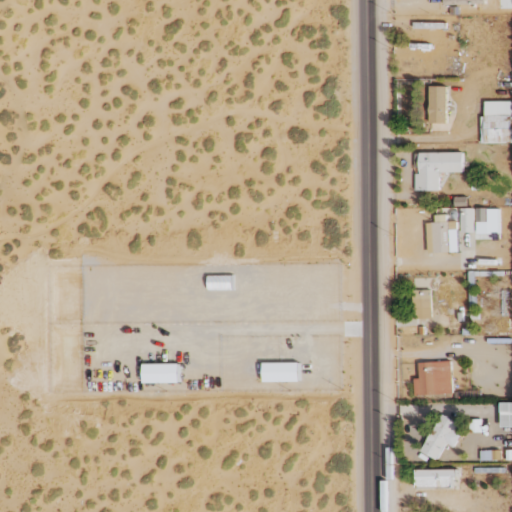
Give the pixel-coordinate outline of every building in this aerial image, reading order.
[(429,123),(447,124),(447,86),(430,86),(429,123)] [(511,102),(485,102),(485,116),(481,116),(482,143),(511,142),(511,116),(511,102)] [(463,152),(419,153),(420,172),(415,172),(416,191),(440,190),(440,173),(464,172),(463,152)] [(499,208),(476,209),(477,234),(499,234),(499,208)] [(475,209),(461,209),(461,232),(475,232),(475,209)] [(451,229),(458,229),(457,222),(448,222),(448,215),(435,215),(436,223),(427,223),(428,253),(451,253),(451,229)] [(414,319),(432,318),(431,290),(413,291),(414,319)] [(415,395),(453,394),(452,362),(419,363),(420,379),(415,379),(415,395)] [(502,427),(511,427),(511,403),(502,403),(502,427)] [(454,432),(459,423),(441,414),(423,453),(438,460),(446,443),(455,447),(461,435),(454,432)] [(481,460),(501,460),(501,450),(480,451),(481,460)] [(416,470),(416,486),(453,487),(453,477),(458,477),(458,470),(416,470)]
